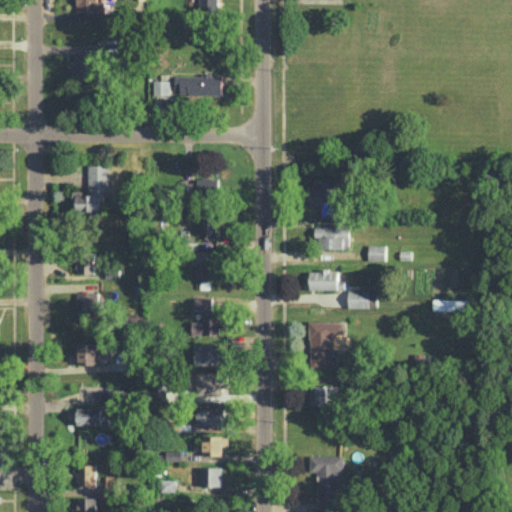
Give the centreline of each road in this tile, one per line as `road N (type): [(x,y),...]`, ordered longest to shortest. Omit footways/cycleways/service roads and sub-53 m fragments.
road 1 (residential): [(266,511),(263,0)]
road 2 (residential): [(36,511),(34,0)]
road 3 (residential): [(0,136),(265,136)]
